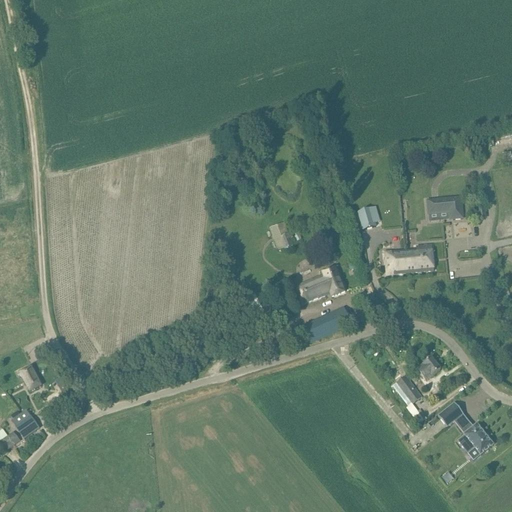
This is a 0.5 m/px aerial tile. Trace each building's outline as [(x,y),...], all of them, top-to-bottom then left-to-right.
[(462,198),(426,201),(428,216),(448,215),(449,222),(464,221),(462,198)] [(358,214),(363,232),(377,228),(372,210),(358,214)] [(280,238),(281,239),(285,250),(293,247),(284,223),(269,229),(273,241),(280,238)] [(405,252),(407,274),(434,272),(431,247),(416,248),(416,251),(405,252)] [(405,252),(385,254),(387,276),(407,274),(405,252)] [(295,288),(299,297),(302,306),(325,297),(324,296),(330,294),(332,299),(345,293),(335,269),(323,274),(324,276),(295,288)] [(260,326),(278,317),(272,306),(258,313),(254,305),(257,303),(254,296),(247,300),(260,326)] [(303,328),(310,343),(352,325),(345,310),(303,328)] [(368,355),(373,353),(369,347),(364,350),(368,355)] [(426,383),(432,377),(440,371),(431,359),(417,371),(426,383)] [(41,387),(31,368),(20,373),(31,393),(41,387)] [(390,389),(418,425),(426,419),(414,404),(422,398),(406,377),(397,384),(390,389)] [(62,383),(57,386),(63,396),(69,393),(62,383)] [(456,399),(439,412),(448,424),(465,411),(456,399)] [(41,400),(31,404),(40,428),(53,420),(41,400)] [(24,440),(39,430),(31,418),(16,428),(24,440)] [(466,432),(458,438),(464,445),(466,444),(470,450),(476,445),(481,452),(494,443),(478,422),(475,424),(472,420),(465,426),(468,430),(465,432),(466,432)] [(0,453),(1,455),(14,446),(20,441),(13,434),(8,437),(3,430),(0,432),(0,453)]
